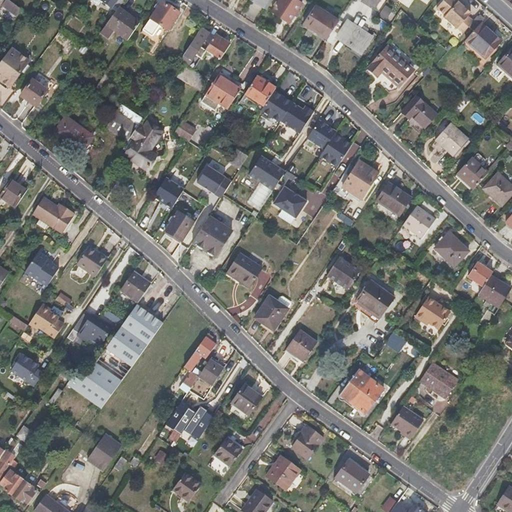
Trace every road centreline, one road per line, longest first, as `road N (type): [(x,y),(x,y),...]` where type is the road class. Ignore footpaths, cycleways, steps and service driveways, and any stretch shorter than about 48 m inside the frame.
road 1 (residential): [(459,510),(297,395),(185,280),(0,120)]
road 2 (residential): [(201,0),(313,73),(511,255)]
